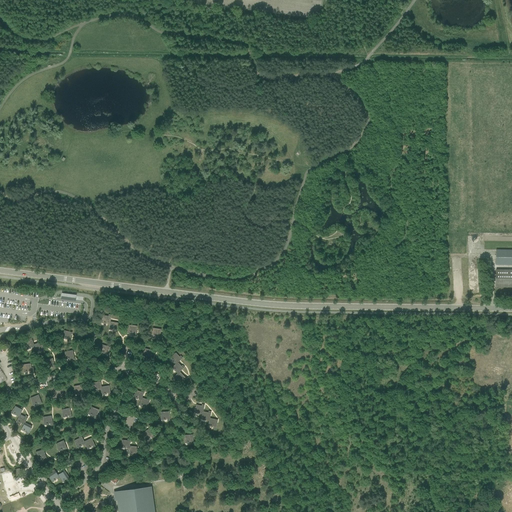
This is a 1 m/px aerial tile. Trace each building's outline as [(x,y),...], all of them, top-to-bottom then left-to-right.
[(511,249),(496,249),(496,265),(511,265),(511,249)] [(511,287),(511,270),(496,270),(496,287),(511,287)] [(110,322),(111,315),(108,315),(108,316),(103,315),(101,324),(102,324),(102,322),(104,323),(105,323),(107,323),(107,324),(109,324),(110,324),(110,322)] [(118,323),(110,322),(110,324),(109,324),(108,331),(109,331),(109,329),(111,329),(112,329),(114,330),(114,332),(117,332),(118,323)] [(129,325),(128,334),(128,332),(130,332),(130,333),(131,333),(131,332),(133,333),(133,335),(136,335),(137,326),(129,325)] [(153,328),(151,337),(152,337),(152,335),(154,335),(154,336),(155,336),(157,336),(157,338),(160,339),(161,329),(153,328)] [(64,331),(62,339),(63,337),(65,338),(64,338),(65,338),(68,339),(67,341),(70,342),(72,333),(64,331)] [(32,348),(34,347),(34,345),(31,338),(29,339),(29,341),(24,342),(27,351),(27,349),(29,348),(29,349),(29,348),(32,347),(32,348)] [(41,342),(34,345),(34,347),(36,353),(37,353),(36,351),(38,351),(39,351),(39,350),(41,350),(42,352),(44,351),(41,342)] [(102,345),(99,353),(100,353),(100,352),(102,352),(103,353),(103,352),(105,353),(105,355),(107,356),(110,347),(102,345)] [(145,349),(143,357),(143,355),(145,356),(146,356),(149,357),(148,359),(151,360),(153,351),(145,349)] [(64,352),(66,361),(66,359),(68,358),(68,359),(69,359),(69,358),(71,358),(72,360),(74,360),(72,350),(64,352)] [(177,362),(178,362),(182,358),(180,356),(179,357),(175,353),(169,359),(171,358),(172,359),(172,360),(173,360),(174,362),(176,364),(177,362)] [(45,360),(46,369),(47,369),(46,367),(48,367),(49,367),(49,366),(51,366),(52,368),(55,368),(53,358),(45,360)] [(179,372),(184,367),(182,365),(181,366),(178,362),(177,362),(176,364),(171,369),(173,367),(174,369),(174,370),(175,369),(176,371),(176,372),(177,373),(177,374),(179,372)] [(22,365),(24,374),(24,372),(26,371),(26,372),(26,371),(29,371),(29,373),(32,373),(31,364),(22,365)] [(177,374),(177,373),(173,378),(174,377),(176,378),(176,379),(178,380),(176,382),(178,384),(185,378),(179,372),(177,374)] [(99,390),(101,390),(101,389),(101,387),(100,380),(97,381),(98,382),(92,383),(94,392),(93,390),(95,390),(96,390),(96,389),(99,389),(99,390)] [(82,385),(74,386),(75,395),(75,393),(77,393),(78,393),(80,392),(81,395),(83,394),(82,385)] [(101,389),(101,390),(102,396),(102,394),(104,394),(105,394),(105,393),(107,393),(108,395),(110,395),(109,386),(101,387),(101,389)] [(142,398),(144,391),(141,390),(141,392),(136,390),(133,399),(134,397),(136,397),(135,398),(136,398),(139,399),(138,399),(141,400),(142,398)] [(38,395),(31,398),(34,406),(33,404),(35,404),(36,404),(36,403),(38,402),(39,405),(42,404),(38,395)] [(149,400),(142,398),(141,400),(139,406),(139,404),(141,405),(142,406),(142,405),(144,406),(144,408),(146,409),(149,400)] [(203,412),(204,405),(202,404),(201,406),(196,405),(194,414),(195,412),(197,412),(197,413),(197,412),(200,413),(200,414),(202,414),(203,412)] [(15,406),(12,412),(14,413),(14,414),(15,414),(17,415),(16,416),(19,417),(20,415),(23,409),(21,407),(20,409),(15,406)] [(99,410),(91,407),(88,415),(89,414),(91,414),(91,415),(92,415),(94,416),(93,418),(95,419),(99,410)] [(61,410),(63,419),(64,419),(63,417),(65,416),(65,417),(66,416),(68,416),(69,418),(72,417),(70,408),(61,410)] [(206,420),(209,421),(210,418),(211,412),(208,411),(208,413),(203,412),(202,414),(201,420),(201,418),(203,419),(204,419),(207,420),(206,420)] [(161,412),(161,421),(162,421),(161,419),(163,419),(164,419),(167,419),(167,421),(170,421),(169,412),(161,412)] [(19,417),(17,421),(19,422),(22,423),(21,424),(24,425),(25,423),(28,417),(26,416),(25,417),(20,415),(19,417)] [(43,417),(44,426),(45,426),(44,424),(46,424),(47,424),(50,423),(50,426),(53,425),(51,416),(43,417)] [(209,421),(208,427),(208,425),(210,426),(211,426),(213,426),(213,429),(216,429),(218,420),(210,418),(209,421)] [(25,434),(28,435),(32,427),(25,423),(24,425),(21,429),(23,430),(24,431),(24,430),(26,432),(25,434)] [(149,429),(142,434),(147,441),(146,439),(147,438),(148,439),(148,438),(150,436),(151,438),(154,437),(149,429)] [(193,435),(184,435),(185,444),(185,442),(187,442),(188,442),(190,442),(191,444),(193,444),(193,435)] [(74,441),(78,449),(77,447),(79,446),(80,446),(82,445),(83,445),(85,444),(84,442),(81,436),(79,437),(79,438),(74,441)] [(85,444),(88,450),(87,448),(89,447),(90,447),(92,446),(93,448),(95,447),(91,438),(84,442),(85,444)] [(129,446),(130,439),(127,439),(127,441),(122,440),(121,449),(121,447),(123,447),(123,448),(124,448),(124,447),(127,448),(126,448),(129,449),(129,446)] [(56,444),(59,452),(60,452),(59,450),(61,449),(61,450),(61,449),(64,448),(65,450),(67,449),(63,441),(56,444)] [(137,447),(129,446),(129,449),(128,455),(129,453),(131,453),(131,454),(132,454),(132,453),(134,454),(134,456),(136,456),(137,447)] [(36,452),(38,459),(38,461),(39,460),(38,459),(40,458),(41,458),(43,457),(44,459),(46,458),(43,449),(36,452)] [(48,475),(52,481),(53,483),(52,481),(54,480),(55,480),(54,480),(56,478),(57,479),(59,478),(59,477),(58,475),(54,470),(52,471),(53,472),(48,475)] [(59,477),(59,478),(62,483),(63,483),(62,481),(63,480),(64,480),(66,478),(67,480),(70,479),(64,471),(58,475),(59,477)] [(116,496),(118,511),(154,511),(151,486),(120,491),(120,493),(117,493),(118,496),(116,496)]
